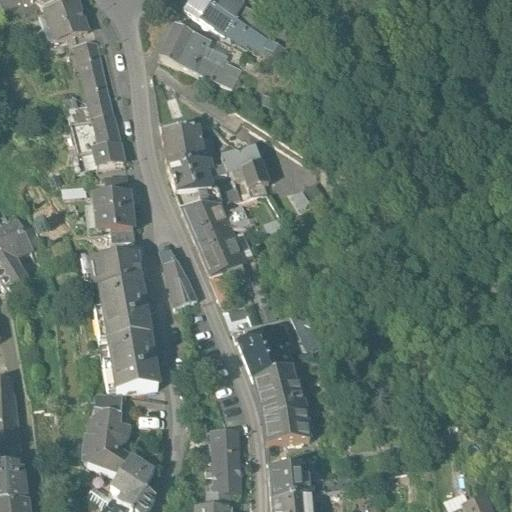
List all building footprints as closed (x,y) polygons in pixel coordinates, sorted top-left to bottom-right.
[(0,0),(0,8),(22,0),(0,0)] [(43,25),(76,13),(70,0),(32,0),(37,10),(1,23),(6,38),(43,25)] [(196,0),(194,3),(233,28),(250,40),(260,25),(223,0),(196,0)] [(233,28),(194,3),(183,18),(245,57),(246,55),(262,64),(269,53),(250,40),(233,28)] [(43,25),(53,55),(87,43),(76,13),(43,25)] [(284,30),(289,33),(296,25),(288,17),(280,25),(284,30)] [(210,49),(174,33),(159,67),(231,100),(240,80),(222,71),(220,76),(202,68),(210,49)] [(91,132),(112,127),(96,54),(75,59),(88,116),(91,132)] [(285,63),(293,68),(299,60),(291,55),(285,63)] [(261,106),(260,116),(278,122),(280,112),(261,106)] [(70,137),(91,132),(88,116),(65,122),(70,137)] [(77,169),(92,165),(96,181),(123,174),(112,127),(91,132),(70,137),(77,169)] [(166,177),(204,171),(203,165),(198,135),(160,141),(166,177)] [(219,161),(203,165),(204,171),(208,170),(219,167),(241,159),(230,150),(219,161)] [(241,159),(219,167),(226,184),(230,183),(232,190),(243,186),(246,200),(267,192),(263,182),(268,180),(263,166),(259,168),(254,155),(241,159)] [(208,170),(204,171),(166,177),(174,205),(180,219),(215,214),(221,212),(216,197),(210,197),(207,188),(226,184),(219,167),(208,170)] [(100,190),(101,198),(102,210),(127,208),(125,188),(100,190)] [(101,198),(91,199),(97,246),(109,245),(131,242),(127,208),(102,210),(101,198)] [(217,213),(215,214),(180,219),(195,254),(228,240),(217,213)] [(0,224),(0,253),(2,252),(3,252),(19,243),(35,235),(31,228),(21,233),(13,218),(0,224)] [(0,283),(11,301),(30,289),(15,263),(32,255),(30,252),(34,250),(38,251),(42,249),(35,235),(19,243),(3,252),(2,252),(0,253),(0,283)] [(242,275),(228,240),(195,254),(194,254),(209,289),(222,283),(242,275)] [(132,254),(131,242),(109,245),(111,257),(132,254)] [(136,265),(134,254),(111,258),(113,270),(136,265)] [(176,275),(169,263),(159,265),(173,318),(195,310),(187,293),(176,275)] [(100,302),(140,295),(138,284),(139,284),(136,265),(113,270),(88,274),(93,303),(100,302)] [(233,310),(222,283),(209,289),(219,315),(233,310)] [(140,295),(100,302),(109,354),(149,347),(140,295)] [(246,314),(222,322),(231,343),(255,335),(246,314)] [(235,355),(250,349),(249,348),(254,346),(251,338),(231,344),(235,355)] [(251,393),(289,378),(275,343),(262,348),(260,343),(254,346),(249,348),(250,349),(251,353),(237,358),(251,393)] [(149,347),(109,354),(117,404),(122,403),(158,397),(149,347)] [(0,426),(17,425),(13,393),(10,378),(0,378),(0,426)] [(308,450),(305,424),(297,394),(293,395),(289,378),(251,393),(251,394),(263,433),(265,457),(289,454),(308,450)] [(94,407),(92,423),(119,427),(122,403),(117,404),(94,407)] [(120,434),(121,427),(119,427),(92,423),(88,446),(85,445),(82,465),(85,466),(84,473),(106,480),(111,466),(124,473),(129,465),(135,454),(129,450),(131,435),(120,434)] [(0,467),(22,466),(17,425),(0,426),(0,467)] [(212,457),(237,456),(236,443),(212,445),(212,457)] [(447,446),(448,458),(458,456),(457,445),(447,446)] [(289,454),(265,457),(266,473),(291,467),(289,454)] [(212,457),(210,457),(210,458),(212,457),(213,473),(210,473),(210,490),(214,490),(214,506),(207,506),(205,511),(229,511),(229,506),(240,506),(239,488),(240,488),(241,487),(241,486),(242,485),(242,483),(242,482),(241,481),(240,479),(239,478),(238,477),(237,477),(235,477),(235,471),(238,471),(237,456),(212,457)] [(150,511),(154,505),(149,502),(142,498),(150,484),(153,479),(129,465),(124,473),(117,484),(110,496),(121,503),(117,509),(121,511),(150,511)] [(0,506),(27,505),(22,466),(0,467),(0,506)] [(106,480),(117,484),(124,473),(111,466),(106,480)] [(279,478),(280,483),(289,483),(288,474),(279,478)] [(267,485),(269,511),(293,511),(310,509),(309,495),(307,481),(289,483),(280,483),(267,485)] [(142,498),(149,502),(155,487),(150,484),(142,498)] [(387,493),(387,505),(407,501),(407,489),(387,493)] [(309,495),(310,509),(335,503),(333,491),(309,495)] [(121,511),(117,509),(93,496),(88,505),(100,511),(121,511)] [(85,511),(86,502),(73,502),(74,511),(85,511)]
